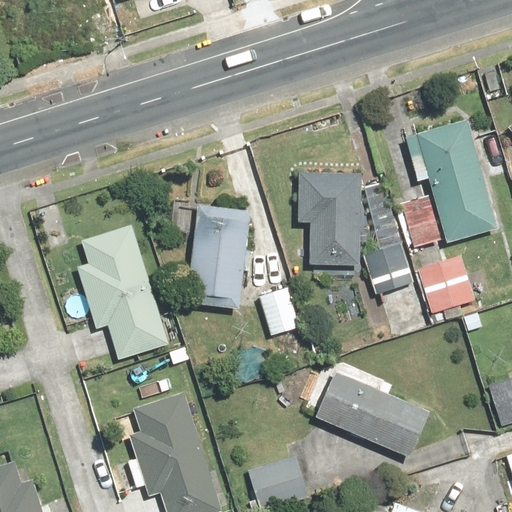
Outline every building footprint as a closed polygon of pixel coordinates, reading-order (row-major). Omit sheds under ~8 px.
[(0,0),(15,48),(49,38),(39,7),(62,0),(0,0)] [(496,233),(465,122),(400,140),(416,195),(393,201),(409,257),(496,233)] [(356,269),(358,173),(293,172),(291,268),(356,269)] [(191,205),(181,307),(237,313),(248,211),(191,205)] [(130,227),(74,245),(82,268),(71,271),(92,334),(102,330),(113,364),(169,346),(130,227)] [(361,259),(376,315),(416,304),(401,248),(361,259)] [(457,255),(412,268),(426,320),(472,308),(457,255)] [(288,290),(256,301),(268,339),(301,328),(288,290)] [(332,372),(310,420),(401,463),(424,414),(332,372)] [(511,378),(484,387),(496,431),(511,426),(511,378)] [(224,511),(184,390),(123,410),(156,511),(224,511)] [(0,465),(0,511),(42,511),(25,458),(0,465)] [(297,460),(244,472),(252,510),(306,498),(297,460)]
